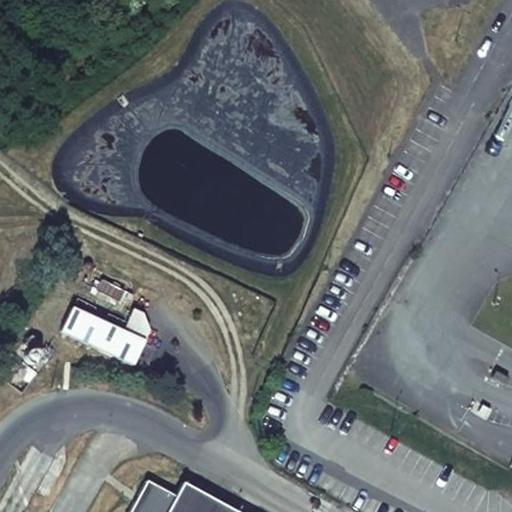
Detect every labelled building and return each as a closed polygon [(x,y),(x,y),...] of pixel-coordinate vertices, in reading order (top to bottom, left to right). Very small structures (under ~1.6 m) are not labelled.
[(245,172),(252,160),(235,151),(228,162),(245,172)] [(73,307),(61,329),(133,363),(145,340),(73,307)] [(503,384),(507,378),(496,372),(493,377),(503,384)] [(478,404),(474,409),(485,416),(489,410),(478,404)] [(232,511),(181,483),(165,511),(232,511)]
